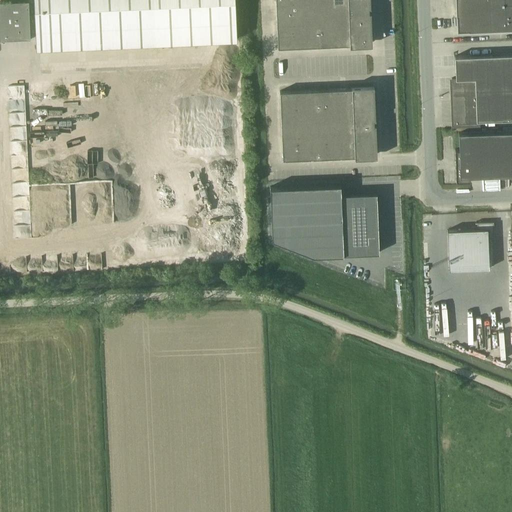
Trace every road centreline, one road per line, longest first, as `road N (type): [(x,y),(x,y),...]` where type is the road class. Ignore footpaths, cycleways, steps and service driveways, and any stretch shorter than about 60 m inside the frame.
road 1 (unclassified): [(511,392),(247,295),(0,305)]
road 2 (unclassified): [(432,198),(423,0)]
